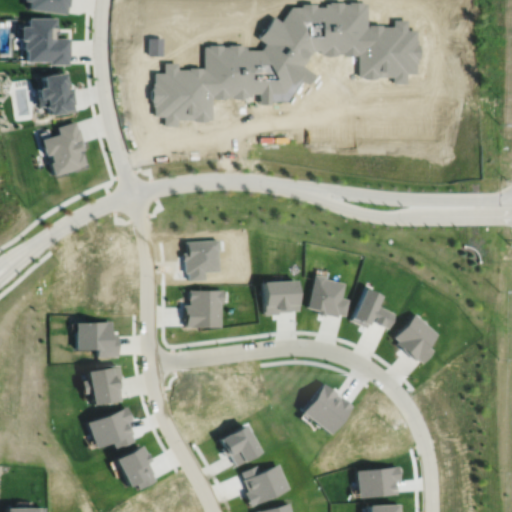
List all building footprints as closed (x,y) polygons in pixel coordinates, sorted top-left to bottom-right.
[(26,0),(25,8),(63,13),(64,6),(66,6),(66,0),(26,0)] [(310,48),(316,48),(316,52),(321,52),(321,54),(334,54),(334,52),(340,52),(340,54),(354,54),(354,52),(356,52),(356,75),(360,75),(360,77),(374,77),(374,75),(391,75),(391,82),(405,82),(405,72),(415,72),(415,61),(416,61),(416,57),(418,57),(418,42),(416,42),(416,38),(415,38),(415,30),(405,30),(405,20),(391,20),(391,27),(380,27),(380,25),(366,25),(366,27),(364,27),(364,4),(360,4),(360,2),(346,2),(346,4),(340,4),(340,2),(325,2),(325,4),(321,4),(321,7),(312,7),(312,4),(297,4),(297,7),(286,7),(276,22),(268,17),(253,39),(260,45),(257,50),(242,50),(242,47),(237,47),(237,45),(223,45),(223,47),(217,47),(217,45),(203,45),(203,47),(198,47),(198,64),(185,65),(185,68),(178,68),(178,62),(164,62),(164,72),(154,72),(154,82),(153,82),(153,87),(150,87),(150,101),(153,101),(153,106),(154,106),(154,116),(164,116),(164,126),(177,126),(177,117),(188,117),(188,119),(203,119),(203,118),(207,118),(207,94),(208,94),(208,96),(222,96),(222,94),(229,94),(229,97),(243,97),(243,95),(247,95),(247,91),(255,91),(255,102),(267,102),(267,99),(284,99),(298,79),(304,82),(311,72),(299,63),(310,48)] [(25,17),(25,25),(17,25),(17,39),(21,39),(21,49),(24,49),(24,61),(46,60),(47,64),(65,64),(65,55),(66,55),(66,37),(50,37),(50,30),(53,30),(53,17),(25,17)] [(60,72),(38,75),(40,86),(34,87),(35,96),(33,96),(34,106),(40,105),(45,109),(46,114),(71,111),(70,103),(71,103),(69,87),(62,88),(62,87),(66,86),(65,80),(62,80),(60,72)] [(71,120),(53,126),(55,133),(37,138),(42,154),(47,153),(49,161),(46,162),(50,174),(76,167),(75,165),(82,163),(79,152),(76,153),(75,150),(79,148),(78,143),(80,143),(75,127),(74,128),(71,120)] [(184,243),(184,256),(179,256),(180,276),(186,275),(186,282),(205,281),(204,273),(220,272),(218,241),(184,243)] [(311,273),(303,307),(314,309),(313,313),(320,315),(321,313),(333,316),(334,313),(341,315),(345,299),(337,297),(341,283),(320,278),(321,276),(311,273)] [(254,279),(256,304),(257,304),(257,313),(273,312),(273,310),(294,309),(293,291),(292,291),(291,277),(254,279)] [(360,286),(346,319),(362,327),(366,318),(368,319),(367,320),(385,328),(392,313),(373,304),(377,294),(360,286)] [(185,289),(185,299),(186,299),(186,304),(180,304),(180,319),(182,319),(182,326),(217,326),(217,302),(220,302),(220,289),(185,289)] [(411,311),(390,335),(394,339),(392,341),(411,359),(414,356),(419,361),(431,349),(425,343),(435,332),(411,311)] [(72,321),(73,349),(93,348),(93,356),(114,356),(113,333),(108,333),(108,320),(72,321)] [(82,370),(84,379),(77,380),(80,392),(86,391),(88,404),(101,401),(101,403),(117,399),(115,392),(116,391),(114,378),(117,377),(114,363),(82,370)] [(321,381),(299,409),(329,432),(350,403),(321,381)] [(120,405),(79,420),(89,446),(106,440),(109,447),(129,440),(126,433),(127,432),(122,420),(127,419),(120,405)] [(212,438),(217,447),(216,447),(220,455),(224,453),(231,465),(255,450),(239,422),(212,438)] [(105,457),(120,486),(129,481),(133,488),(150,480),(146,473),(147,472),(141,460),(145,458),(141,450),(138,451),(134,442),(105,457)] [(236,471),(239,478),(238,478),(243,490),(239,492),(245,505),(285,488),(273,462),(254,470),(251,464),(236,471)] [(349,469),(352,497),(392,493),(391,480),(395,479),(394,465),(349,469)] [(248,511),(287,511),(285,502),(248,511)] [(360,504),(360,511),(396,511),(396,503),(360,504)]
